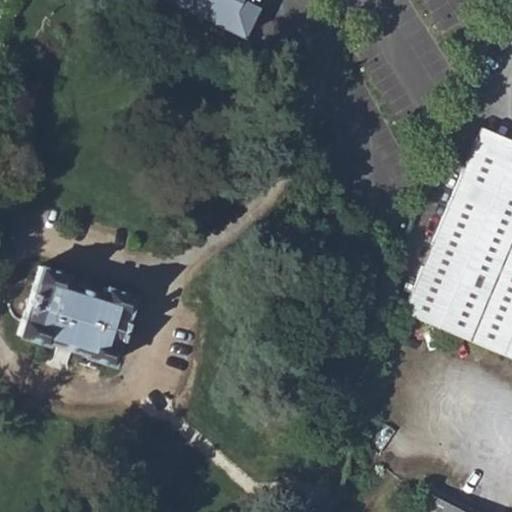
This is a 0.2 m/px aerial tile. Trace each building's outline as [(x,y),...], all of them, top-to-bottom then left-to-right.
[(163,0),(240,37),(255,6),(245,2),(245,0),(163,0)] [(401,306),(511,354),(511,135),(481,122),(401,306)] [(77,358),(108,367),(132,298),(102,289),(99,298),(63,285),(67,276),(38,268),(15,338),(47,349),(49,345),(78,354),(77,358)] [(284,511),(333,511),(336,504),(289,491),(284,511)] [(415,511),(461,511),(425,493),(415,511)]
